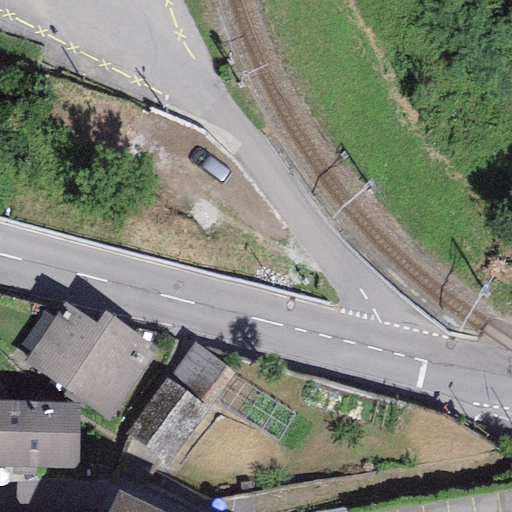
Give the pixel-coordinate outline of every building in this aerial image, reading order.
[(64,303),(24,363),(108,422),(157,351),(105,311),(95,324),(64,303)] [(236,375),(194,343),(167,379),(208,411),(236,375)] [(126,434),(166,467),(208,411),(167,379),(126,434)] [(78,403),(0,401),(0,466),(77,467),(78,403)] [(161,511),(118,492),(108,511),(161,511)]
